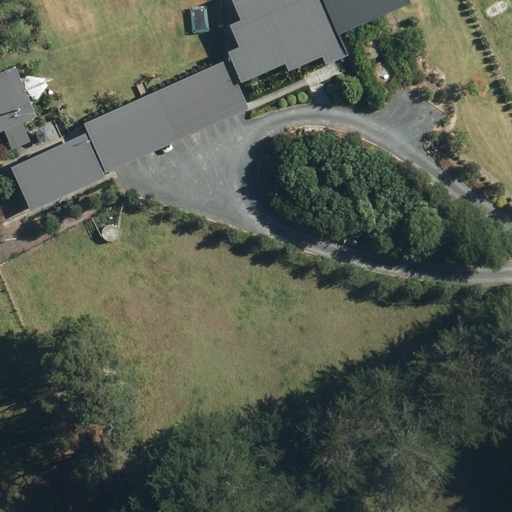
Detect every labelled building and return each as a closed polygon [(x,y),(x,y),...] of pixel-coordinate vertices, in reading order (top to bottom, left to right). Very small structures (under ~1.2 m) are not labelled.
[(314,0),(242,0),(226,7),(232,22),(222,26),(232,50),(223,54),(237,86),(278,68),(281,76),(316,60),(320,68),(340,58),(332,39),(314,0)] [(314,0),(332,39),(399,9),(394,0),(314,0)] [(243,110),(221,63),(79,128),(83,136),(101,176),(243,110)] [(10,71),(0,75),(0,131),(31,117),(10,71)] [(101,176),(83,136),(6,172),(27,217),(104,182),(101,176)]
